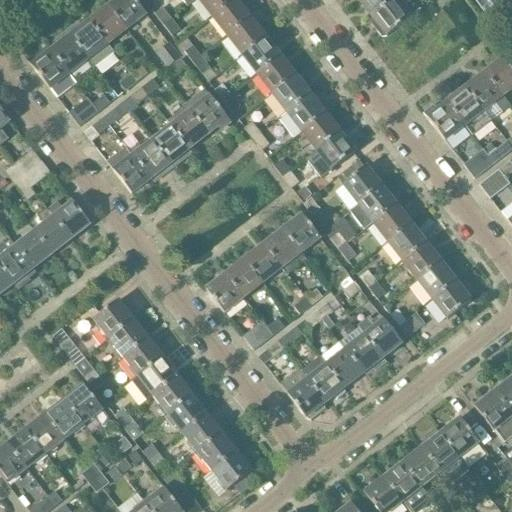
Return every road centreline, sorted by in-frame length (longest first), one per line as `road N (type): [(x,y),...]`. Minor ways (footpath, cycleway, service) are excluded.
road 1 (residential): [(309,467),(0,68)]
road 2 (residential): [(511,272),(303,0)]
road 3 (residential): [(309,467),(511,315)]
